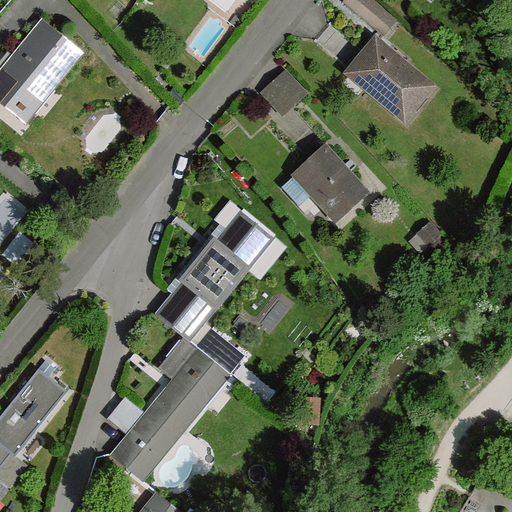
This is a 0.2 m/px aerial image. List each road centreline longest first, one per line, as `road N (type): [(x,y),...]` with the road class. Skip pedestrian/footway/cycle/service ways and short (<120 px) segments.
road 1 (residential): [(183,128),(62,511)]
road 2 (residential): [(183,128),(0,348)]
road 3 (residential): [(290,0),(183,128)]
